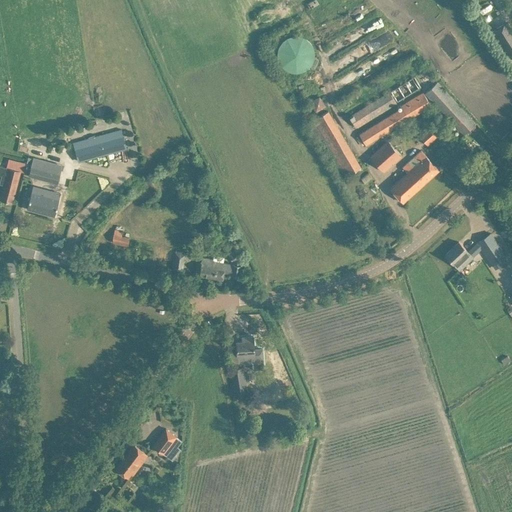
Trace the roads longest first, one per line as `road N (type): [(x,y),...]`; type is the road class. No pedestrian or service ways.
road 1 (tertiary): [(213,304),(330,286),(396,259),(511,152)]
road 2 (tertiary): [(47,511),(213,304)]
road 3 (residential): [(23,511),(8,249)]
road 4 (unclassified): [(213,304),(8,249)]
